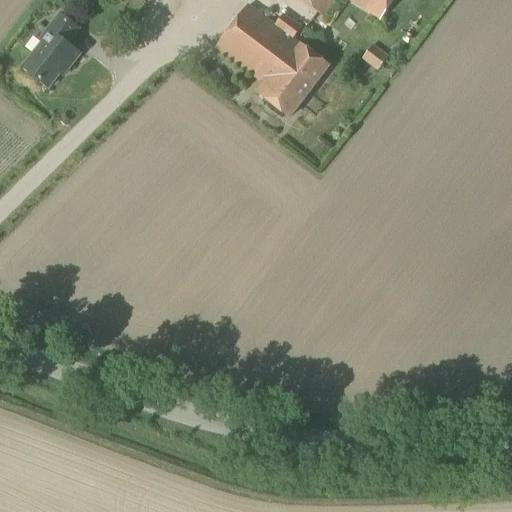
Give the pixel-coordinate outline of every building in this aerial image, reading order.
[(298,0),(322,19),(336,0),(298,0)] [(378,21),(393,0),(343,0),(344,0),(378,21)] [(274,25),(247,5),(214,49),(260,84),(254,91),(288,117),(326,67),(299,47),(301,45),(293,39),(301,28),(282,14),(274,25)] [(49,91),(78,55),(67,46),(80,29),(58,13),(36,40),(41,44),(21,69),(49,91)] [(372,45),(360,61),(376,72),(388,57),(372,45)]
